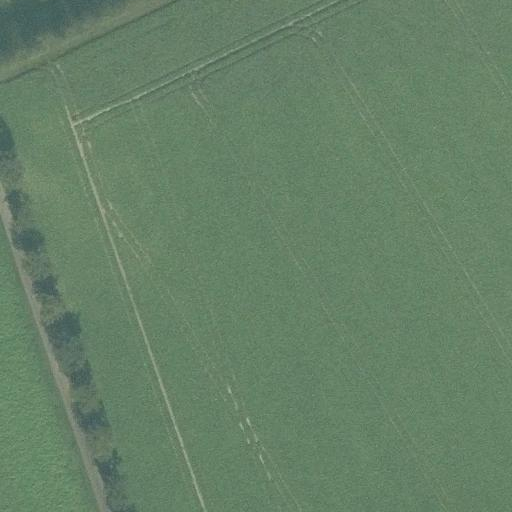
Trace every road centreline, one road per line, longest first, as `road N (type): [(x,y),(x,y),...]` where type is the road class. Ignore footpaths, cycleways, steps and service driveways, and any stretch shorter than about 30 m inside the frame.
road 1 (track): [(0,180),(111,511)]
road 2 (track): [(0,70),(154,0)]
